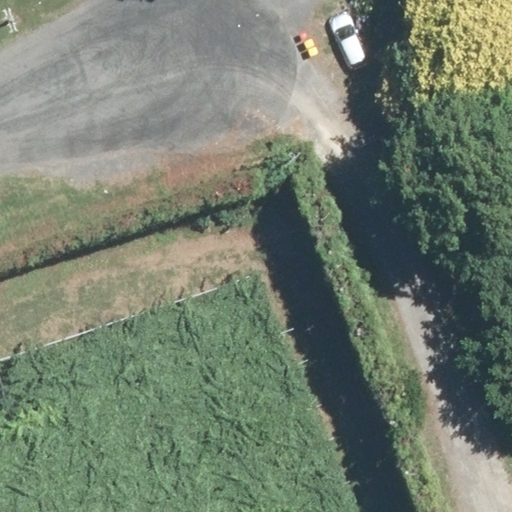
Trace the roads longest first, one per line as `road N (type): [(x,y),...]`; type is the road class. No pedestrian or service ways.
road 1 (track): [(196,42),(278,89),(310,136),(507,511)]
road 2 (unclassified): [(196,42),(0,110)]
